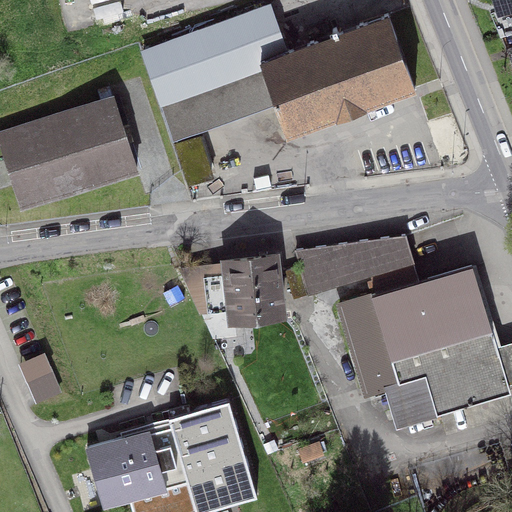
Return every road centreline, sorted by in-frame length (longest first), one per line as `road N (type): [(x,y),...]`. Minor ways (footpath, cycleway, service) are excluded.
road 1 (residential): [(511,186),(0,254)]
road 2 (unknown): [(511,440),(389,449),(357,430),(307,307)]
road 3 (secondary): [(511,186),(435,0)]
